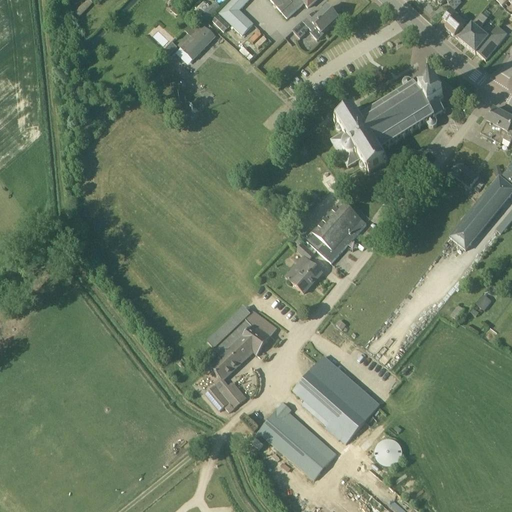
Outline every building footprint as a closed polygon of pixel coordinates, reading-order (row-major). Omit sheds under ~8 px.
[(239,12),(251,0),(234,0),(219,15),(242,38),(253,26),(239,12)] [(318,0),(268,0),(281,14),(282,14),(287,20),(297,11),(304,5),(308,9),(318,0)] [(216,12),(211,7),(208,10),(204,5),(200,9),(209,19),(216,12)] [(180,13),(175,8),(171,12),(176,17),(180,13)] [(324,37),(323,35),(338,20),(328,9),(318,18),(314,14),(303,24),(302,23),(292,33),(299,40),(308,31),(311,34),(310,35),(317,43),(324,37)] [(449,26),(445,30),(458,43),(465,34),(473,25),(470,21),(465,27),(460,21),(456,18),(458,16),(451,10),(442,19),(449,26)] [(480,16),(473,25),(465,34),(458,43),(475,56),(476,56),(485,64),(508,39),(499,31),(489,41),(478,32),(487,22),(480,16)] [(218,17),(212,23),(224,34),(230,28),(218,17)] [(270,40),(275,34),(264,23),(259,29),(270,40)] [(185,32),(189,36),(191,38),(191,39),(199,31),(196,27),(195,29),(191,25),(185,32)] [(215,40),(207,31),(185,54),(193,63),(215,40)] [(163,54),(168,59),(177,49),(173,45),(163,54)] [(227,69),(220,80),(239,93),(246,83),(227,69)] [(404,90),(405,92),(399,96),(398,94),(396,95),(397,97),(391,101),(390,99),(388,100),(389,102),(383,106),(382,104),(381,105),(382,107),(376,110),(375,109),(373,110),(374,111),(368,115),(367,113),(365,114),(366,116),(361,120),(360,118),(358,119),(354,114),(356,112),(355,111),(353,112),(352,110),(350,111),(351,112),(337,121),(336,120),(335,121),(335,122),(333,124),(334,126),(337,125),(338,126),(337,127),(336,128),(336,129),(336,130),(336,131),(336,132),(337,132),(337,133),(338,133),(339,133),(340,133),(341,133),(342,133),(343,135),(331,143),(348,170),(360,161),(362,165),(361,165),(360,166),(360,167),(360,168),(360,169),(360,170),(361,170),(361,171),(362,171),(363,171),(364,171),(365,171),(366,172),(365,173),(366,175),(368,174),(369,176),(371,175),(370,173),(384,165),(385,166),(387,165),(386,163),(387,162),(386,160),(384,161),(380,155),(382,154),(381,153),(387,149),(388,151),(390,150),(389,148),(395,144),(396,146),(397,145),(396,143),(403,140),(403,141),(405,140),(404,139),(410,135),(411,136),(413,135),(412,134),(418,130),(419,132),(420,131),(419,129),(426,125),(427,127),(427,128),(428,128),(429,129),(431,130),(432,130),(433,130),(434,130),(435,129),(436,129),(436,128),(436,127),(437,127),(437,126),(437,125),(437,124),(436,123),(436,122),(435,121),(435,119),(443,114),(444,116),(445,115),(444,113),(446,112),(445,111),(444,112),(439,105),(445,102),(434,85),(429,89),(425,81),(426,80),(426,79),(424,80),(423,79),(421,80),(422,81),(414,87),(412,84),(411,83),(410,82),(409,82),(408,82),(406,82),(405,82),(404,83),(403,85),(403,86),(403,87),(403,88),(403,89),(404,90)] [(511,120),(494,111),(480,136),(500,147),(503,141),(510,145),(511,141),(511,120)] [(511,164),(502,177),(500,180),(499,179),(449,239),(465,253),(511,195),(511,164)] [(479,180),(458,164),(450,175),(470,191),(479,180)] [(502,177),(499,167),(493,169),(496,179),(502,177)] [(366,227),(342,205),(307,244),(331,266),(366,227)] [(322,276),(309,264),(314,257),(301,247),(296,253),(303,259),(285,279),(304,296),(322,276)] [(483,297),(476,306),(485,313),(492,303),(483,297)] [(465,312),(458,308),(451,318),(457,323),(465,312)] [(222,382),(253,354),(257,358),(277,331),(253,313),(251,316),(245,310),(209,344),(222,359),(211,370),(222,382)] [(339,322),(335,327),(342,332),(346,327),(339,322)] [(323,359),(293,394),(302,401),(349,443),(380,408),(323,359)] [(205,397),(219,414),(225,409),(230,415),(233,413),(246,401),(233,386),(229,390),(222,382),(205,397)] [(250,399),(256,392),(248,385),(242,392),(250,399)] [(285,420),(291,412),(283,405),(258,434),(314,483),(332,461),(285,420)] [(402,452),(401,450),(399,448),(398,446),(396,444),(393,443),(391,442),(389,442),(386,442),(384,443),(381,444),(379,445),(378,447),(376,449),(375,452),(375,454),(375,457),(375,459),(376,462),(377,464),(379,466),(381,467),(383,468),(386,469),(388,469),(391,469),(393,469),(396,467),(398,466),(399,464),(401,462),(402,460),(402,457),(402,455),(402,452)]
